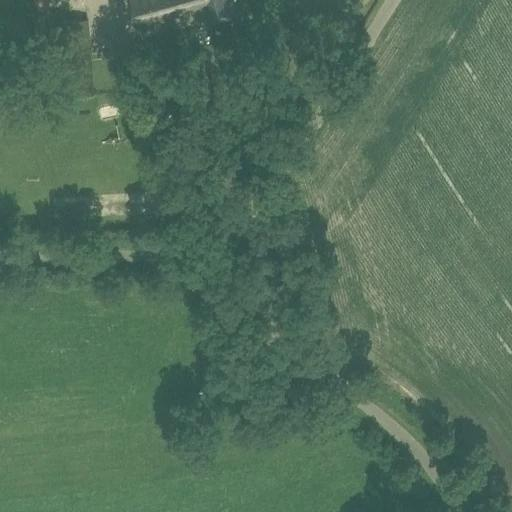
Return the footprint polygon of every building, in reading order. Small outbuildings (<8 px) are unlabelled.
[(35,0),(40,9),(57,1),(56,0),(35,0)] [(209,20),(236,12),(232,0),(132,0),(143,34),(208,16),(209,20)] [(65,96),(96,94),(90,18),(59,20),(65,96)] [(145,116),(161,112),(155,88),(138,93),(145,116)] [(258,370),(267,360),(259,353),(250,364),(258,370)]
